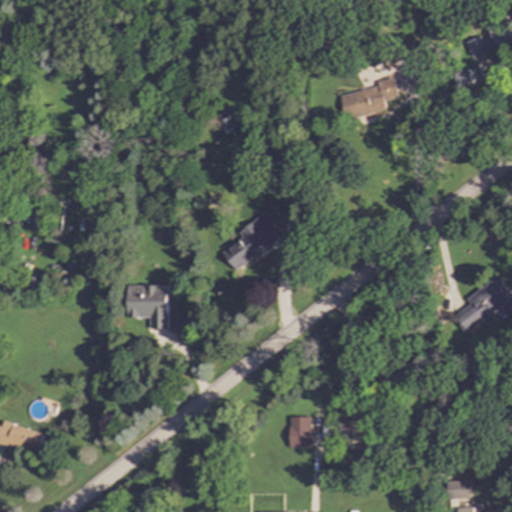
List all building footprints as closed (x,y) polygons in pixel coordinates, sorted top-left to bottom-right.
[(489,36),(467,42),(470,55),(511,43),(511,20),(487,28),(489,36)] [(454,70),(456,88),(472,86),(469,68),(454,70)] [(387,110),(384,102),(399,98),(394,81),(340,95),(347,121),(387,110)] [(289,229),(273,208),(239,233),(243,238),(223,253),(235,270),(289,229)] [(42,214),(34,212),(29,229),(37,231),(42,214)] [(511,324),(511,293),(500,276),(466,300),(470,307),(454,318),(465,334),(501,308),(511,324)] [(168,329),(167,286),(128,287),(128,318),(151,318),(151,329),(168,329)] [(177,326),(191,325),(189,308),(176,310),(177,326)] [(312,448),(312,417),(290,418),(290,448),(312,448)] [(362,420),(343,420),(342,449),(361,449),(362,420)] [(43,434),(0,421),(0,444),(37,455),(43,434)] [(450,482),(450,511),(502,511),(502,510),(471,510),(470,481),(450,482)]
